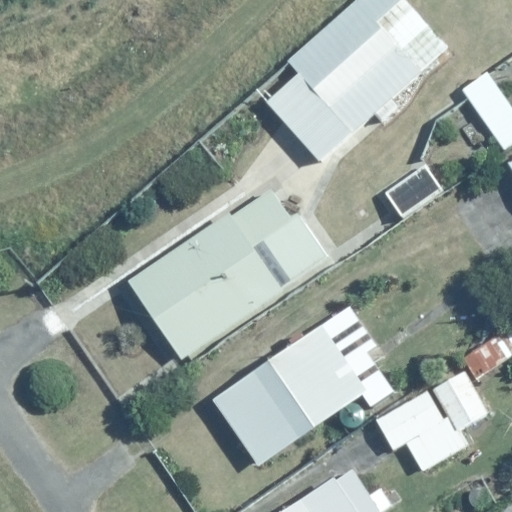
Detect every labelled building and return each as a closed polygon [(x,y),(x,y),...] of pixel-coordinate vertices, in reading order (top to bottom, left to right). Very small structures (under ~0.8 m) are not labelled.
[(404,0),(350,0),(285,55),(298,71),(265,98),(319,162),(374,115),(382,123),(402,106),(390,94),(445,47),(404,0)] [(511,103),(490,68),(461,86),(504,154),(499,157),(511,176),(511,103)] [(431,162),(385,192),(401,217),(447,187),(431,162)] [(291,213),(268,181),(127,280),(180,357),(331,251),(300,207),(291,213)] [(447,331),(478,377),(511,353),(511,326),(494,299),(447,331)] [(213,392),(258,462),(368,391),(323,321),(213,392)] [(374,416),(392,450),(408,441),(423,470),(472,444),(462,426),(491,410),(468,366),(374,416)] [(353,464),(277,511),(378,511),(392,503),(379,483),(369,490),(353,464)]
